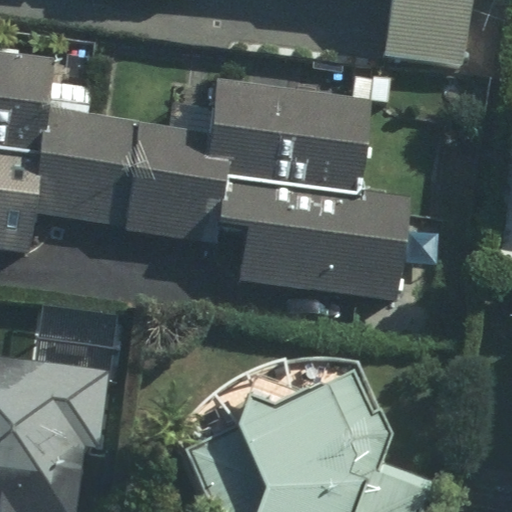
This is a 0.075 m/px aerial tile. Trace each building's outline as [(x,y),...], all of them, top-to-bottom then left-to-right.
[(465,69),(473,0),(392,0),(385,59),(465,69)] [(53,63),(0,57),(0,150),(42,155),(53,63)] [(367,104),(216,86),(205,172),(357,190),(367,104)] [(207,138),(52,115),(37,218),(191,241),(207,138)] [(38,170),(0,165),(0,253),(28,256),(38,170)] [(410,213),(233,190),(227,231),(249,234),(242,285),(398,304),(410,213)] [(0,511),(77,511),(84,456),(98,458),(107,382),(0,369),(0,511)] [(396,478),(387,458),(399,453),(385,423),(373,429),(352,384),(186,462),(210,511),(421,511),(428,495),(396,478)]
